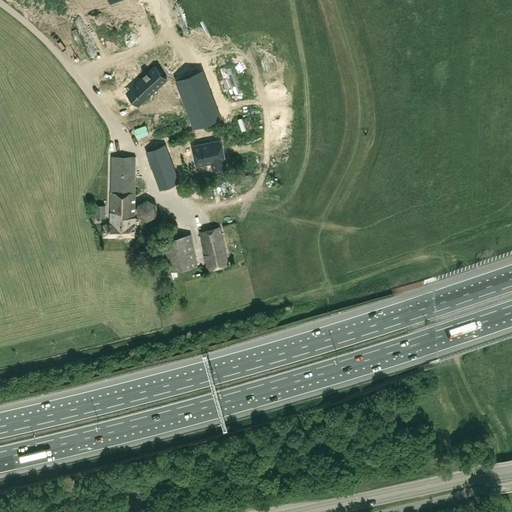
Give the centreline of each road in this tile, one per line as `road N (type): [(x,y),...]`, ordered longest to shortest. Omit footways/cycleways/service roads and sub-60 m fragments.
road 1 (motorway): [(511,279),(309,347),(0,426)]
road 2 (motorway): [(0,458),(344,368),(511,312)]
road 3 (track): [(327,287),(433,252),(453,259),(460,370),(496,434),(511,504)]
road 4 (track): [(0,374),(327,287)]
road 5 (track): [(327,287),(319,231),(355,148),(360,110),(336,0)]
road 6 (secondary): [(308,511),(511,468)]
